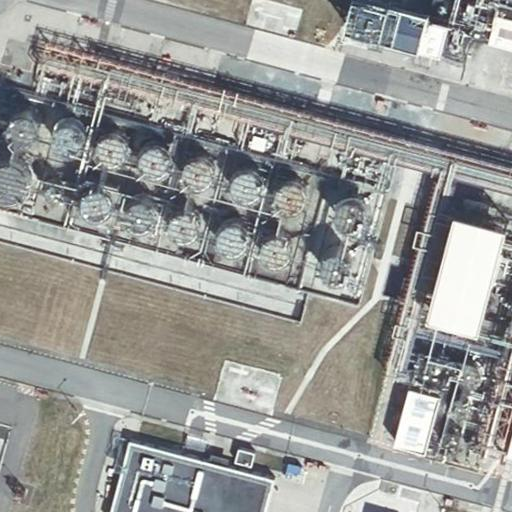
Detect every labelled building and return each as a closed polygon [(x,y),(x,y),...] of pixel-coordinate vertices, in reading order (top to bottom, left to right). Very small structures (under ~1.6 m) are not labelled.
[(511,18),(500,15),(492,44),(511,49),(511,18)] [(0,209),(301,288),(330,175),(1,89),(0,90),(0,209)] [(358,231),(363,229),(367,227),(370,223),(372,218),(372,213),(370,208),(367,204),(362,201),(357,200),(352,201),(348,203),(344,207),(342,211),(342,216),(343,221),(345,225),(349,229),(353,230),(358,231)] [(487,332),(511,237),(511,230),(466,219),(440,319),(487,332)] [(346,285),(351,284),(355,281),(358,277),(359,273),(359,267),(358,263),(354,259),(350,256),(345,255),(340,256),(336,258),(332,261),(330,266),(329,271),(330,276),(333,280),(336,283),(341,285),(346,285)] [(266,511),(275,481),(132,443),(113,511),(266,511)]
